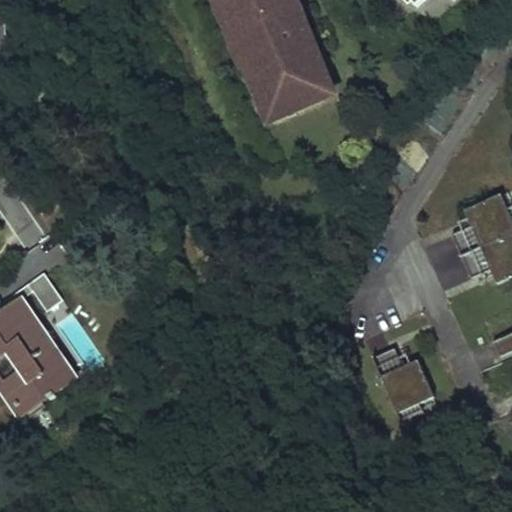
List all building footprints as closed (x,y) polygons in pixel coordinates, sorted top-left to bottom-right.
[(223,5),(220,0),(207,0),(213,15),(218,13),(216,8),(223,5)] [(220,0),(223,5),(216,8),(218,13),(225,31),(224,31),(225,34),(226,33),(233,51),(235,56),(242,53),(247,65),(244,67),(255,94),(253,94),(259,110),(273,104),(278,119),(318,103),(312,88),(327,82),(320,67),(319,68),(308,41),(310,40),(306,31),(305,30),(304,29),(303,28),(302,28),(301,28),(300,28),(299,28),(298,28),(296,23),(290,8),(296,6),(293,0),(220,0)] [(298,0),(293,0),(296,6),(290,8),(296,23),(306,19),(298,0)] [(407,0),(416,9),(425,0),(407,0)] [(244,67),(247,65),(242,53),(235,56),(233,51),(228,52),(235,70),(244,67)] [(333,97),(327,82),(312,88),(318,103),(333,97)] [(278,119),(273,104),(259,110),(265,125),(278,119)] [(502,201),(466,217),(472,232),(453,241),(472,285),(491,276),(498,291),(511,284),(511,214),(509,216),(502,201)] [(46,314),(64,303),(46,275),(28,286),(46,314)] [(8,370),(40,347),(35,339),(39,336),(20,307),(0,320),(0,363),(2,362),(8,370)] [(35,339),(40,347),(45,343),(39,336),(35,339)] [(40,347),(69,388),(74,385),(45,343),(40,347)] [(40,347),(8,370),(17,382),(0,394),(0,399),(17,424),(69,388),(40,347)] [(393,353),(371,362),(398,426),(420,417),(417,410),(432,403),(416,366),(402,372),(393,353)]
